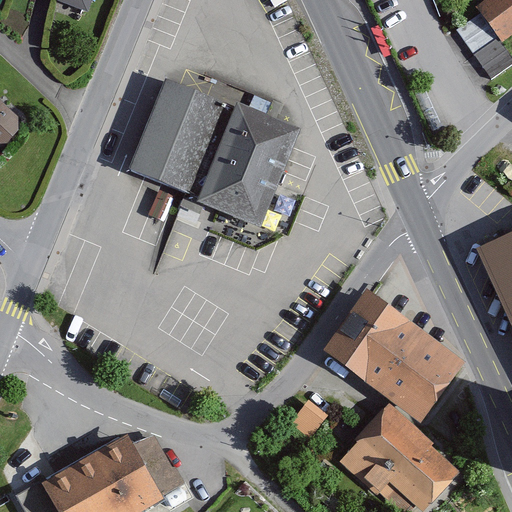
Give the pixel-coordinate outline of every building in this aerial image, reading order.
[(41,0),(88,15),(92,0),(41,0)] [(481,14),(502,43),(511,35),(511,4),(509,0),(486,0),(476,7),(481,14)] [(492,80),(511,65),(511,57),(502,43),(481,14),(457,30),(492,80)] [(381,26),(372,30),(385,58),(394,54),(381,26)] [(197,203),(259,228),(278,182),(299,133),(237,107),(234,112),(165,83),(127,173),(197,203)] [(426,90),(416,94),(432,132),(442,128),(426,90)] [(0,147),(5,146),(17,131),(16,120),(0,105),(0,147)] [(511,237),(477,255),(511,326),(511,237)] [(465,367),(367,295),(323,354),(421,426),(465,367)] [(293,425),(312,440),(328,421),(309,406),(293,425)] [(392,488),(419,511),(424,511),(458,475),(385,410),(338,463),(380,501),(392,488)] [(153,438),(133,449),(161,499),(181,487),(153,438)] [(40,488),(53,511),(144,511),(163,502),(161,499),(133,449),(126,439),(40,488)]
